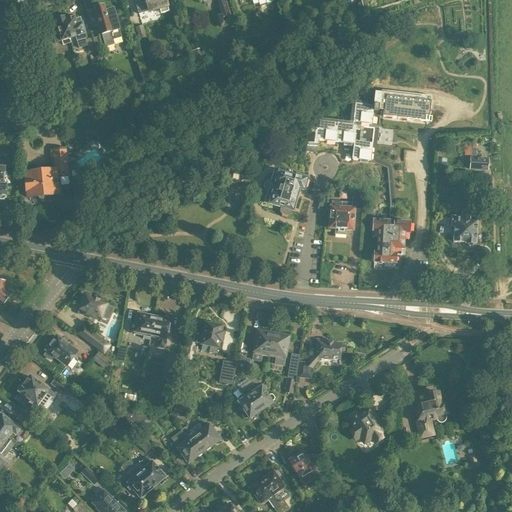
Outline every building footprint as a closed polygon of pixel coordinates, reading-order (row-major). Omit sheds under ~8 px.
[(134,0),(139,15),(148,12),(159,9),(160,14),(168,12),(164,0),(134,0)] [(217,0),(223,26),(225,27),(233,25),(227,0),(217,0)] [(241,0),(242,1),(243,0),(251,0),(253,7),(258,5),(259,8),(274,4),(272,0),(241,0)] [(360,0),(364,14),(411,0),(360,0)] [(96,17),(92,18),(95,27),(99,26),(105,47),(114,45),(113,40),(121,37),(119,30),(113,10),(105,12),(103,7),(94,10),(96,17)] [(68,39),(70,39),(65,21),(64,18),(55,21),(56,22),(52,23),(54,30),(51,31),(55,43),(62,41),(63,45),(69,43),(68,39)] [(65,21),(70,39),(75,38),(76,42),(77,42),(79,49),(88,47),(81,22),(80,18),(74,20),(74,18),(65,21)] [(141,25),(134,27),(138,38),(145,36),(141,25)] [(0,33),(0,57),(10,57),(10,52),(11,52),(10,43),(8,43),(7,34),(2,35),(2,33),(0,33)] [(92,39),(95,50),(102,48),(99,37),(92,39)] [(337,58),(346,60),(348,49),(355,51),(356,45),(350,44),(350,40),(342,39),(337,58)] [(199,49),(191,51),(196,66),(203,63),(199,49)] [(44,58),(46,71),(54,70),(52,57),(44,58)] [(259,65),(257,58),(249,60),(251,67),(259,65)] [(90,65),(93,75),(100,73),(97,63),(90,65)] [(385,119),(436,121),(437,94),(380,92),(379,109),(386,109),(385,119)] [(307,132),(304,152),(316,153),(318,140),(353,144),(351,159),(370,161),(387,168),(390,203),(389,222),(373,221),(373,232),(377,232),(376,253),(374,253),(374,255),(372,255),(371,261),(374,261),(374,263),(384,263),(384,267),(394,268),(394,264),(395,264),(395,261),(396,261),(396,257),(395,256),(395,255),(401,255),(401,249),(403,249),(404,233),(408,234),(409,223),(394,222),(395,203),(392,165),(376,158),(379,128),(371,128),(373,106),(355,103),(352,125),(319,122),(318,129),(310,128),(309,132),(307,132)] [(26,127),(24,119),(25,119),(23,109),(3,113),(5,123),(11,122),(12,130),(26,127)] [(50,111),(52,128),(59,127),(57,110),(50,111)] [(76,160),(85,170),(104,153),(92,140),(79,152),(82,155),(76,160)] [(470,169),(487,170),(487,159),(475,159),(476,148),(476,143),(465,143),(465,155),(470,155),(470,160),(469,160),(469,167),(470,167),(470,169)] [(58,190),(56,176),(67,174),(65,151),(52,152),(54,171),(24,174),(27,198),(38,197),(38,199),(41,201),(45,201),(48,198),(48,196),(52,195),(53,199),(59,198),(62,194),(61,190),(58,190)] [(402,175),(413,173),(411,159),(399,161),(402,175)] [(436,159),(436,173),(446,174),(446,163),(442,163),(442,159),(436,159)] [(281,208),(280,212),(281,214),(288,216),(290,215),(291,211),(292,211),(299,189),(303,191),(307,179),(295,176),(295,177),(278,172),(273,171),(271,178),(270,180),(268,180),(264,183),(264,186),(265,191),(267,192),(264,202),(269,204),(281,208)] [(335,234),(345,235),(346,229),(352,230),(354,209),(363,210),(365,190),(358,190),(358,196),(352,195),(352,203),(332,201),(331,207),(330,207),(329,228),(335,229),(335,234)] [(453,242),(466,243),(466,244),(468,246),(472,246),(474,244),(475,244),(477,218),(477,211),(477,202),(465,202),(464,210),(461,210),(461,217),(451,216),(450,227),(453,227),(453,242)] [(0,301),(4,304),(10,296),(3,291),(4,282),(0,280),(0,301)] [(83,300),(77,314),(83,317),(83,316),(95,322),(97,318),(107,322),(113,308),(107,305),(107,303),(104,299),(99,300),(99,301),(92,298),(91,299),(89,298),(89,297),(86,295),(83,296),(83,299),(83,300)] [(134,334),(150,337),(154,318),(146,316),(145,314),(141,313),(139,315),(138,314),(136,324),(132,323),(130,331),(134,332),(134,334)] [(154,318),(150,337),(158,339),(156,348),(163,349),(164,345),(165,346),(171,316),(163,314),(162,317),(154,315),(154,318)] [(195,343),(201,344),(201,345),(210,347),(209,353),(216,354),(217,348),(218,348),(219,342),(221,343),(223,334),(220,333),(222,327),(213,325),(212,323),(208,322),(206,324),(205,324),(204,330),(202,335),(197,334),(195,343)] [(81,328),(77,332),(103,353),(110,345),(92,331),(89,335),(81,328)] [(261,354),(269,356),(273,335),(272,335),(272,334),(271,332),(267,331),(264,333),(257,332),(252,361),(260,362),(261,354)] [(273,335),(269,356),(277,357),(275,365),(283,366),(288,338),(280,336),(279,334),(275,333),(274,335),(273,335)] [(46,350),(43,354),(50,360),(53,356),(67,366),(77,353),(72,349),(73,349),(56,337),(51,344),(49,345),(47,347),(46,350)] [(336,344),(336,343),(332,343),(332,341),(317,340),(316,353),(308,362),(298,361),(297,377),(310,379),(311,369),(321,358),(323,358),(324,360),(328,360),(329,358),(340,359),(340,351),(344,351),(344,345),(340,345),(336,344)] [(118,345),(115,360),(123,362),(126,347),(118,345)] [(93,359),(103,368),(110,359),(99,351),(93,359)] [(288,377),(295,379),(299,354),(292,353),(288,377)] [(236,368),(247,370),(249,358),(238,356),(236,368)] [(163,378),(172,380),(176,359),(167,357),(163,378)] [(219,382),(232,385),(236,363),(223,360),(219,382)] [(47,390),(48,390),(30,377),(24,386),(23,385),(22,385),(21,385),(20,385),(20,386),(19,386),(19,387),(18,388),(19,389),(19,390),(20,391),(19,392),(23,396),(36,405),(37,405),(41,408),(52,394),(47,390)] [(54,378),(50,384),(67,396),(72,390),(54,378)] [(247,379),(242,382),(244,385),(247,390),(248,392),(261,411),(273,403),(272,401),(274,400),(274,398),(272,395),(270,395),(269,396),(262,386),(257,389),(255,387),(253,389),(247,379)] [(284,393),(292,394),(294,380),(286,379),(284,393)] [(239,388),(237,389),(241,394),(247,390),(244,385),(239,388)] [(242,399),(237,402),(244,412),(242,413),(242,416),(243,418),(246,419),(248,418),(249,419),(261,411),(248,392),(241,397),(242,399)] [(425,396),(426,398),(412,401),(417,421),(416,421),(420,438),(433,435),(429,421),(435,420),(436,420),(436,421),(437,422),(438,423),(439,423),(440,424),(441,424),(442,423),(443,423),(444,423),(444,422),(445,421),(446,420),(446,419),(446,418),(446,417),(446,414),(444,405),(440,406),(437,393),(435,394),(433,392),(428,393),(427,395),(425,396)] [(477,398),(477,406),(488,406),(489,399),(477,398)] [(122,417),(135,430),(144,422),(130,408),(122,417)] [(172,409),(170,415),(176,418),(179,412),(172,409)] [(358,413),(348,420),(364,444),(371,439),(375,444),(383,438),(380,433),(384,430),(370,410),(360,417),(358,413)] [(0,412),(0,435),(10,443),(20,431),(9,422),(9,421),(6,419),(8,417),(5,415),(0,412)] [(17,420),(27,429),(32,423),(21,415),(17,420)] [(198,424),(189,431),(203,451),(205,450),(207,450),(210,448),(210,446),(219,440),(218,439),(218,436),(217,435),(215,435),(207,424),(201,428),(198,424)] [(186,427),(172,438),(177,445),(176,447),(184,458),(184,460),(185,461),(187,461),(188,463),(196,456),(198,457),(201,455),(201,452),(203,451),(189,431),(186,427)] [(0,455),(10,443),(0,435),(0,455)] [(136,444),(146,453),(151,448),(141,439),(136,444)] [(302,452),(288,461),(302,483),(306,484),(312,480),(323,480),(320,454),(312,455),(304,455),(302,452)] [(140,460),(133,466),(139,473),(152,488),(158,483),(160,485),(166,480),(164,478),(164,477),(161,473),(152,462),(151,463),(146,457),(141,461),(140,460)] [(129,461),(121,468),(126,474),(128,473),(132,479),(127,483),(128,484),(124,487),(130,494),(134,491),(140,498),(141,497),(143,498),(146,495),(146,493),(152,488),(139,473),(133,466),(129,461)] [(64,477),(73,468),(69,464),(60,473),(64,477)] [(82,473),(93,485),(98,480),(87,468),(82,473)] [(266,478),(262,481),(277,502),(289,494),(278,479),(280,478),(280,477),(280,475),(279,474),(277,472),(276,472),(274,472),(273,473),(271,474),(270,473),(269,473),(267,474),(267,475),(267,477),(266,478)] [(267,499),(275,510),(280,507),(277,502),(262,481),(258,484),(257,484),(256,485),(255,484),(251,487),(252,488),(250,489),(253,494),(261,504),(267,499)] [(96,510),(97,511),(123,511),(104,493),(98,488),(94,492),(98,496),(92,502),(98,509),(96,510)] [(90,511),(80,501),(72,509),(74,511),(90,511)]
